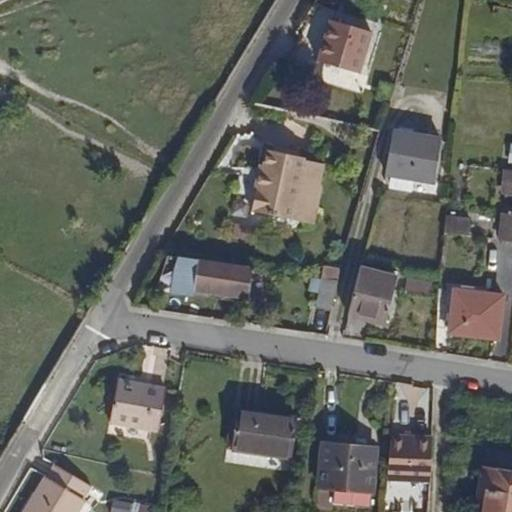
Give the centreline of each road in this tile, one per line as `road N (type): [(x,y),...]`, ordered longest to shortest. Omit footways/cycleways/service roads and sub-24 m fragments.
road 1 (residential): [(511,385),(108,321)]
road 2 (residential): [(108,321),(295,0)]
road 3 (residential): [(0,506),(108,321)]
